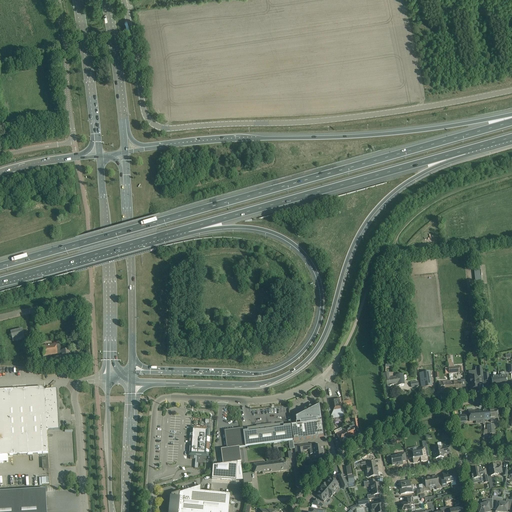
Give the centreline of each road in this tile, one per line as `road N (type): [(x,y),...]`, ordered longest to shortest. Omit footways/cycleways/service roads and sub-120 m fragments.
road 1 (motorway): [(511,122),(0,266)]
road 2 (unclassified): [(511,90),(334,119),(163,128),(144,112),(124,0)]
road 3 (motorway): [(131,381),(255,385),(299,366),(325,332),(349,252),(375,209),(415,176),(480,146)]
road 4 (unclassified): [(148,511),(155,403),(273,400),(304,390),(339,354),(375,269),(402,254)]
road 5 (motorway): [(186,228),(243,226),(289,240),(320,285),(315,333),(296,357),(262,373),(131,372)]
road 6 (motorway): [(511,117),(396,133),(151,148)]
road 7 (motorway): [(186,228),(480,146)]
road 8 (secondary): [(99,155),(107,378)]
road 9 (secondary): [(131,372),(125,152)]
road 10 (motorway): [(0,281),(186,228)]
road 11 (residential): [(511,397),(427,404),(336,461)]
road 12 (secondary): [(78,0),(99,155)]
road 13 (residential): [(395,511),(396,474),(511,458)]
road 14 (unclassified): [(86,511),(74,394),(97,379)]
road 15 (unclassified): [(58,0),(74,143)]
road 16 (tertiary): [(107,378),(111,511)]
road 17 (tertiary): [(124,511),(131,381)]
road 18 (secondary): [(123,128),(104,0)]
